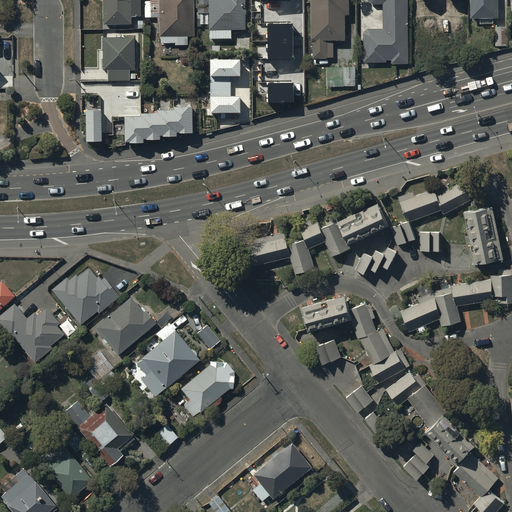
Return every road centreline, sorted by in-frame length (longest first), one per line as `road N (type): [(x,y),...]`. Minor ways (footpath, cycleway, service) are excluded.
road 1 (trunk): [(113,179),(201,165),(511,81)]
road 2 (trunk): [(511,119),(162,213)]
road 3 (residential): [(295,378),(162,213)]
road 4 (residential): [(295,378),(134,511)]
road 5 (residential): [(45,0),(50,110),(73,152),(113,179)]
road 6 (residential): [(406,511),(295,378)]
road 7 (trunk): [(162,213),(0,227)]
